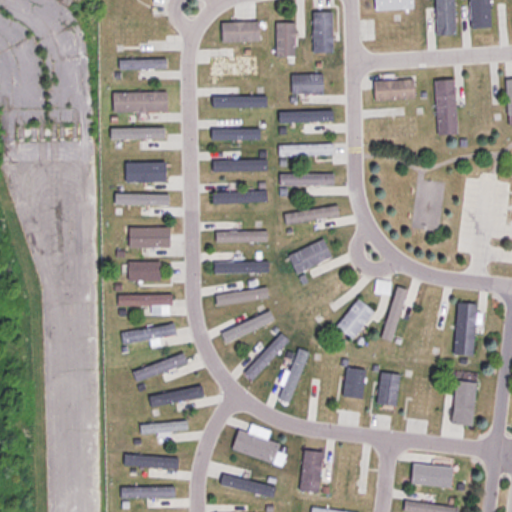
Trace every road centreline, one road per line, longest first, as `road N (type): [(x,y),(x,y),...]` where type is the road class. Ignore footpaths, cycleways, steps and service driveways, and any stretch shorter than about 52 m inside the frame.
road 1 (residential): [(230,0),(200,25),(189,55),(200,340),(230,399),(284,426),(376,446),(511,453)]
road 2 (residential): [(347,0),(354,170),(367,221),(391,253),(429,277),(511,290)]
road 3 (residential): [(511,290),(486,511)]
road 4 (residential): [(354,61),(511,54)]
road 5 (residential): [(230,399),(203,430),(197,511)]
